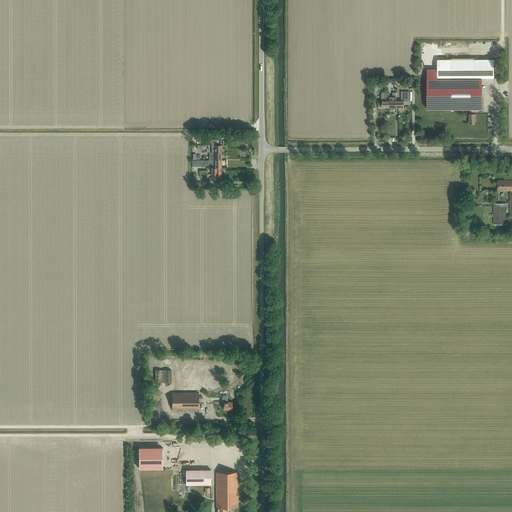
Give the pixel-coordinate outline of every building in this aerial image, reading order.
[(438,59),(437,78),(450,78),(468,78),(475,78),(475,66),(478,66),(478,59),(475,59),(450,59),(438,59)] [(427,79),(427,109),(482,109),(482,99),(477,99),(477,78),(475,78),(468,78),(450,78),(437,78),(437,79),(427,79)] [(396,100),(396,108),(403,108),(404,108),(404,101),(409,101),(409,91),(401,91),(401,100),(396,100)] [(218,139),(208,139),(208,145),(208,148),(211,148),(211,153),(215,153),(221,152),(221,145),(218,145),(218,139)] [(221,167),(215,167),(211,167),(211,179),(218,179),(218,175),(221,175),(221,167)] [(497,190),(511,190),(511,180),(497,180),(497,190)] [(506,224),(506,203),(493,203),(493,224),(506,224)] [(165,370),(161,370),(155,370),(155,383),(161,383),(161,382),(165,382),(165,383),(171,383),(171,370),(165,370)] [(198,409),(198,393),(172,393),(172,409),(198,409)] [(232,409),(232,402),(227,402),(227,398),(224,398),(224,402),(223,402),(223,409),(232,409)] [(158,468),(157,447),(139,447),(139,469),(158,468)] [(210,469),(185,469),(186,484),(211,484),(210,469)] [(227,511),(227,507),(238,507),(237,472),(216,472),(216,508),(217,508),(217,511),(227,511)]
